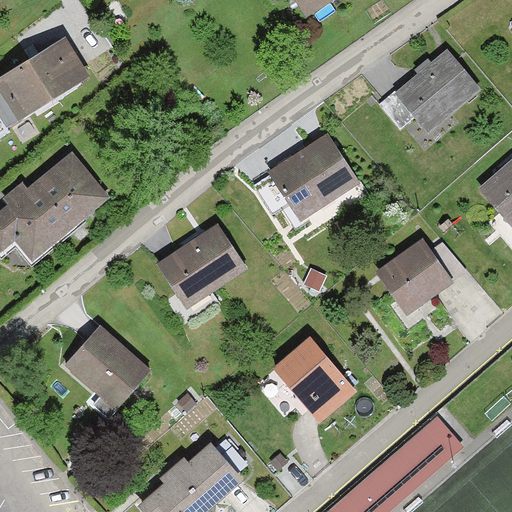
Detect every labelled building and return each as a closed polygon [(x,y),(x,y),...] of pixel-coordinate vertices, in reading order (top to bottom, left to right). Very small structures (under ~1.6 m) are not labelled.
[(276,0),(277,0),(276,0),(294,0),(305,18),(333,0),(276,0)] [(64,38),(0,78),(0,117),(6,127),(88,76),(64,38)] [(454,45),(398,88),(435,135),(491,92),(454,45)] [(336,135),(282,169),(319,228),(373,194),(336,135)] [(76,151),(0,215),(0,223),(43,273),(122,204),(76,151)] [(511,160),(478,190),(511,229),(511,227),(511,160)] [(221,214),(161,255),(200,311),(260,270),(221,214)] [(422,239),(375,272),(406,316),(453,282),(422,239)] [(100,327),(66,366),(117,410),(151,371),(100,327)] [(309,337),(273,368),(321,423),(357,392),(309,337)] [(389,511),(464,448),(436,416),(328,511),(389,511)] [(211,443),(137,509),(139,511),(210,511),(245,481),(211,443)]
